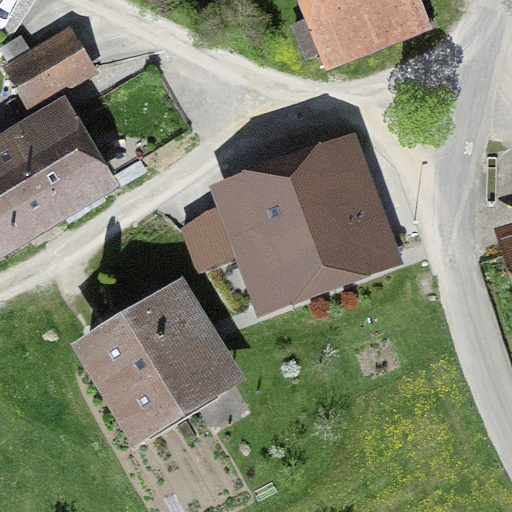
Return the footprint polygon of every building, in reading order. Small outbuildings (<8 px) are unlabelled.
[(322,52),(326,64),(409,33),(396,0),(322,0),(328,14),(295,27),(307,58),(322,52)] [(69,36),(9,72),(30,106),(90,70),(69,36)] [(0,244),(99,186),(59,120),(0,155),(0,244)] [(341,164),(239,202),(241,209),(183,231),(199,273),(257,252),(271,289),(374,251),(341,164)] [(218,386),(166,300),(87,348),(139,434),(218,386)]
